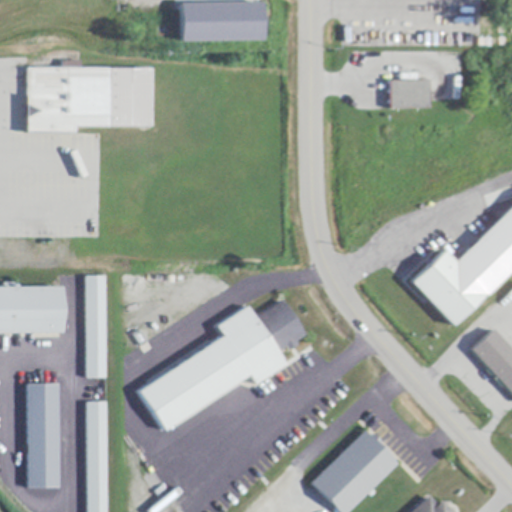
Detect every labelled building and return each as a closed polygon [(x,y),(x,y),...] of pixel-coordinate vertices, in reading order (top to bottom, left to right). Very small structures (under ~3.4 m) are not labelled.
[(260,40),(259,2),(178,3),(179,41),(260,40)] [(28,69),(151,70),(150,128),(74,127),(74,134),(27,134),(28,69)] [(427,102),(427,110),(388,111),(388,107),(387,107),(387,105),(386,93),(388,93),(388,82),(427,82),(427,102)] [(426,303),(425,301),(417,292),(415,290),(409,284),(427,266),(430,264),(441,253),(442,252),(453,263),(458,258),(498,219),(511,205),(511,268),(483,297),(482,296),(450,327),(426,303)] [(104,379),(85,379),(85,278),(104,278),(104,379)] [(61,288),(61,334),(0,334),(0,289),(3,289),(3,284),(14,284),(14,286),(16,286),(16,288),(61,288)] [(294,348),(291,350),(288,352),(286,348),(276,354),(282,363),(284,366),(285,367),(255,387),(248,376),(165,432),(139,393),(223,337),(216,328),(246,308),(254,321),(281,303),(303,336),(294,343),(297,346),(294,348)] [(492,331),(511,353),(511,400),(500,388),(499,389),(483,372),(484,370),(468,352),(469,351),(491,330),(492,331)] [(27,489),(26,386),(57,386),(58,489),(27,489)] [(86,511),(86,404),(105,404),(105,511),(86,511)] [(371,436),(371,435),(380,444),(380,445),(378,447),(396,465),(348,511),(336,511),(310,485),(363,432),(369,438),(371,436)] [(444,507),(447,510),(449,511),(412,511),(427,498),(435,506),(440,502),(444,507)]
